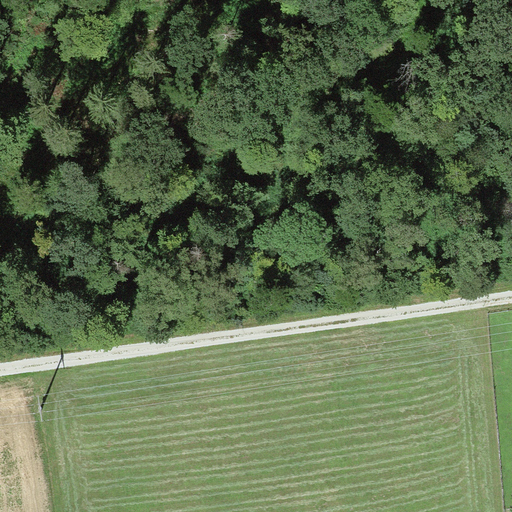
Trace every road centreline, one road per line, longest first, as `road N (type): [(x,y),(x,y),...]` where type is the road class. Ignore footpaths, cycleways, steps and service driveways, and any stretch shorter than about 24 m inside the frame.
road 1 (track): [(0,370),(511,294)]
road 2 (track): [(511,97),(432,1)]
